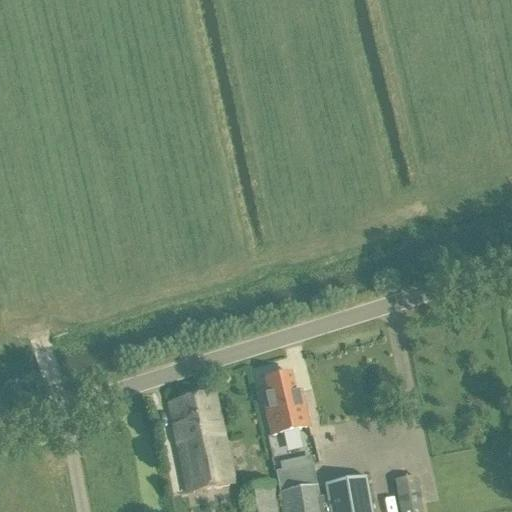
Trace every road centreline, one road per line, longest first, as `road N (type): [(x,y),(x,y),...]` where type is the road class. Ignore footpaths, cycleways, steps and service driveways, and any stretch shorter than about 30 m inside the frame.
road 1 (track): [(511,176),(393,209),(351,237),(0,345)]
road 2 (unclassified): [(511,268),(0,432)]
road 3 (track): [(36,333),(85,511)]
